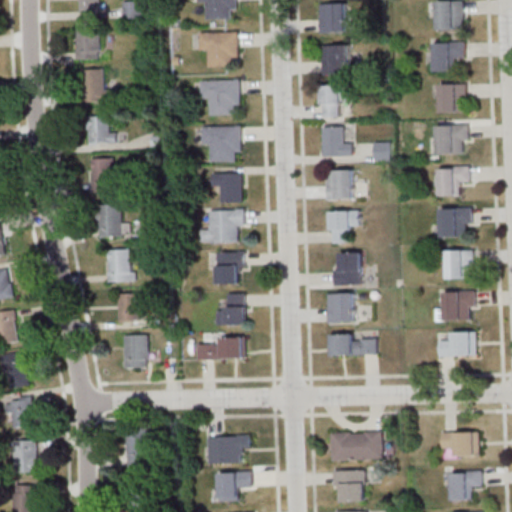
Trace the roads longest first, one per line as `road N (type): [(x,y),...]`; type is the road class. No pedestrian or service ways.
road 1 (residential): [(87,511),(85,404),(34,72),(33,0)]
road 2 (residential): [(296,511),(277,0)]
road 3 (residential): [(511,391),(85,404)]
road 4 (residential): [(511,146),(506,0)]
